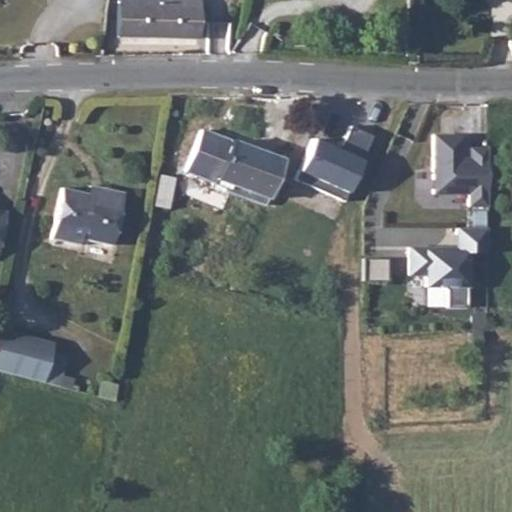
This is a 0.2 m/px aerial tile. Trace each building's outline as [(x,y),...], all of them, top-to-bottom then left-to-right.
[(194,40),(197,0),(156,0),(156,8),(118,3),(112,37),(191,46),(194,40)] [(156,8),(156,0),(117,0),(118,3),(156,8)] [(206,129),(189,174),(257,198),(272,154),(206,129)] [(432,135),(432,193),(468,194),(467,206),(486,206),(486,147),(469,147),(468,157),(463,157),(463,135),(432,135)] [(156,174),(150,205),(165,207),(169,177),(156,174)] [(80,240),(114,248),(129,197),(93,188),(90,197),(65,189),(49,240),(77,247),(80,240)] [(487,227),(456,227),(456,247),(456,251),(433,251),(433,247),(409,247),(409,274),(426,274),(426,286),(443,287),(446,290),(446,307),(467,307),(467,252),(486,252),(487,227)] [(0,333),(0,372),(37,382),(46,346),(0,333)]
